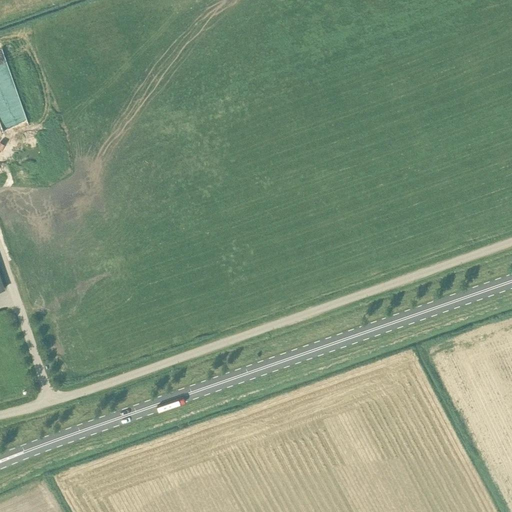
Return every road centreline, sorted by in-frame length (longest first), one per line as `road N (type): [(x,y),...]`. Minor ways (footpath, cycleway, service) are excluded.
road 1 (unclassified): [(0,416),(511,241)]
road 2 (primary): [(16,455),(511,281)]
